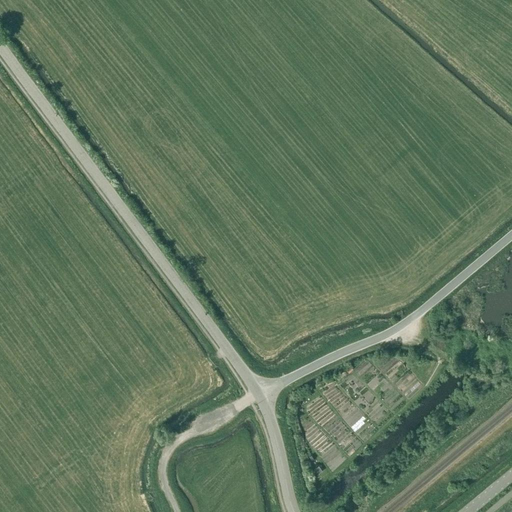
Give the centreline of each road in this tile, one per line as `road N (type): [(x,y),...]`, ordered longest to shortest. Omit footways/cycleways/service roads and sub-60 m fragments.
road 1 (tertiary): [(260,393),(0,44)]
road 2 (unclassified): [(260,393),(407,323),(511,235)]
road 3 (unclassified): [(175,511),(161,475),(170,446),(260,393)]
road 4 (tertiary): [(293,511),(260,393)]
